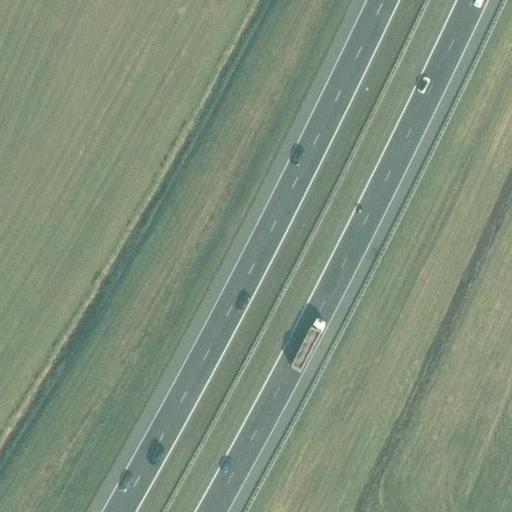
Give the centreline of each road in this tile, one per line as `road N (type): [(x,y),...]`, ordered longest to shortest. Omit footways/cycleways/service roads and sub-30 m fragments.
road 1 (motorway): [(382,0),(118,511)]
road 2 (motorway): [(211,511),(471,0)]
